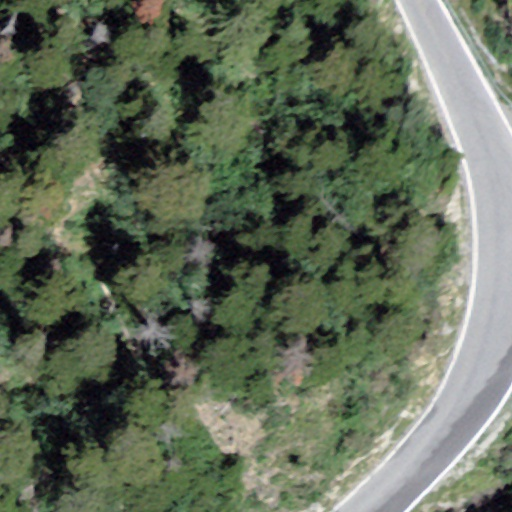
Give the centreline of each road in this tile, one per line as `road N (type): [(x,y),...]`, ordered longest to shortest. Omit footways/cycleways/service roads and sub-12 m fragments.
road 1 (unclassified): [(377,511),(439,453),(511,341)]
road 2 (unclassified): [(511,176),(420,0)]
